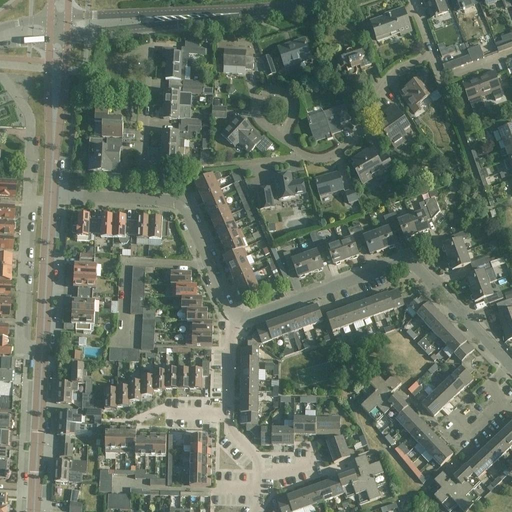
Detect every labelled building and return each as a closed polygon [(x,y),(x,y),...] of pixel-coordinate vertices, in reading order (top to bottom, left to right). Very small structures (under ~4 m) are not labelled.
[(448,14),(444,2),(443,0),(423,0),(426,6),(427,5),(432,19),(435,18),(435,19),(438,18),(437,17),(440,17),(448,14)] [(452,0),(454,3),(457,13),(480,4),(478,0),(452,0)] [(483,0),(484,0),(486,7),(502,1),(505,10),(511,8),(508,0),(483,0)] [(370,23),(374,33),(377,42),(391,37),(390,34),(399,31),(400,36),(412,32),(404,9),(392,13),(393,15),(370,23)] [(278,49),(281,58),(285,69),(292,66),(291,64),(310,58),(304,40),(304,42),(295,45),(294,44),(278,49)] [(511,48),(511,45),(511,42),(496,48),(498,54),(511,48)] [(176,54),(176,51),(167,51),(166,68),(187,69),(187,55),(205,56),(205,50),(199,50),(199,43),(185,43),(185,49),(182,49),(181,54),(176,54)] [(467,52),(469,56),(472,64),(484,59),(479,47),(467,52)] [(225,67),(224,75),(244,76),(245,70),(253,71),(254,59),(246,59),(246,52),(225,51),(224,67),(225,67)] [(347,56),(347,57),(347,58),(339,61),(342,69),(346,68),(348,75),(349,76),(350,77),(352,77),(353,77),(354,77),(355,76),(356,75),(357,74),(357,73),(357,71),(356,69),(360,68),(361,70),(363,69),(364,72),(372,69),(369,57),(364,59),(362,51),(354,54),(353,53),(353,52),(352,52),(351,51),(350,51),(349,51),(348,52),(347,52),(347,54),(346,55),(347,56)] [(442,66),(445,74),(472,64),(469,56),(442,66)] [(262,60),(265,67),(268,77),(275,74),(270,57),(262,60)] [(190,69),(187,69),(166,68),(166,81),(183,82),(183,88),(203,89),(203,82),(190,82),(190,69)] [(503,98),(496,81),(493,72),(492,72),(494,77),(488,79),(488,78),(464,87),(463,83),(462,84),(475,118),(487,114),(481,96),(491,92),(495,101),(503,98)] [(400,94),(406,103),(415,115),(421,111),(417,106),(430,96),(419,80),(405,90),(405,91),(400,94)] [(203,89),(183,88),(183,94),(165,93),(164,107),(185,108),(185,95),(213,96),(213,90),(203,89)] [(315,142),(313,143),(326,139),(327,142),(333,140),(331,135),(342,132),(342,133),(343,132),(340,124),(349,120),(350,122),(345,106),(323,113),(323,116),(310,120),(308,116),(306,116),(309,127),(310,126),(315,142)] [(185,108),(164,107),(163,120),(181,121),(181,127),(188,128),(201,128),(201,122),(184,121),(185,108)] [(379,128),(385,136),(394,149),(408,140),(402,133),(409,128),(394,107),(384,114),(389,121),(379,128)] [(211,119),(216,119),(226,120),(227,109),(212,108),(211,119)] [(102,138),(122,139),(123,125),(122,125),(122,119),(108,118),(109,112),(95,111),(95,124),(103,125),(102,138)] [(262,140),(238,118),(221,136),(235,149),(239,144),(245,150),(244,150),(246,152),(247,152),(250,154),(256,148),(264,155),(272,146),(264,138),(262,140)] [(497,143),(502,141),(511,137),(511,126),(502,130),(500,124),(489,128),(492,135),(493,134),(497,143)] [(201,128),(188,128),(188,134),(179,134),(179,133),(163,132),(162,148),(184,149),(184,141),(196,142),(196,135),(201,135),(201,128)] [(511,137),(502,141),(506,151),(511,148),(511,137)] [(120,176),(120,174),(121,165),(120,165),(121,149),(122,149),(122,141),(89,139),(88,157),(91,157),(91,158),(89,158),(89,166),(94,166),(93,172),(112,173),(111,175),(120,176)] [(184,149),(162,148),(161,163),(177,164),(186,164),(187,157),(184,157),(184,149)] [(508,156),(509,160),(511,159),(511,148),(506,151),(500,153),(502,158),(508,156)] [(353,162),(357,168),(359,172),(356,173),(362,182),(378,173),(380,176),(394,168),(387,156),(376,163),(371,154),(373,153),(370,149),(363,153),(364,156),(361,158),(359,156),(352,159),(354,162),(353,162)] [(200,161),(200,168),(214,166),(213,159),(209,160),(209,153),(200,154),(201,161),(200,161)] [(213,175),(212,174),(194,182),(198,191),(216,183),(222,181),(218,173),(213,175)] [(315,180),(317,190),(320,198),(344,191),(339,173),(315,180)] [(275,178),(279,201),(295,198),(294,196),(305,195),(303,182),(295,183),(296,184),(292,185),(290,175),(275,178)] [(15,183),(5,183),(0,182),(0,198),(11,199),(11,197),(14,197),(14,191),(15,191),(16,185),(15,185),(15,183)] [(198,191),(202,199),(220,191),(216,183),(198,191)] [(257,191),(260,211),(274,208),(271,189),(257,191)] [(345,193),(349,205),(358,202),(354,190),(345,193)] [(202,199),(205,208),(224,200),(220,191),(202,199)] [(205,208),(209,216),(227,208),(224,200),(205,208)] [(435,200),(425,203),(430,217),(432,216),(435,218),(434,218),(435,219),(440,213),(435,200)] [(430,217),(425,203),(419,205),(422,213),(410,217),(417,236),(429,231),(424,219),(430,217)] [(14,207),(4,207),(0,206),(0,220),(2,221),(2,220),(13,220),(14,207)] [(209,216),(213,224),(231,216),(227,208),(209,216)] [(396,214),(390,216),(395,230),(400,228),(405,240),(417,236),(410,217),(399,221),(396,214)] [(95,242),(95,236),(96,221),(90,220),(91,216),(78,215),(78,218),(77,228),(73,228),(73,235),(77,235),(77,238),(89,238),(89,242),(95,242)] [(213,224),(216,232),(234,224),(231,216),(213,224)] [(395,230),(390,216),(383,218),(387,229),(376,233),(383,251),(395,247),(389,232),(395,230)] [(101,238),(113,239),(114,217),(102,217),(102,221),(96,221),(95,236),(101,236),(101,238)] [(114,217),(113,239),(119,239),(119,241),(121,245),(127,245),(129,243),(130,237),(131,237),(132,222),(126,222),(126,218),(114,217)] [(138,223),(132,222),(131,237),(137,237),(137,240),(149,240),(150,219),(138,218),(138,223)] [(163,219),(150,219),(149,240),(161,241),(161,238),(168,239),(168,224),(162,224),(163,219)] [(13,224),(3,223),(0,223),(0,236),(12,237),(12,231),(14,231),(14,225),(12,225),(13,224)] [(216,232),(220,240),(238,232),(234,224),(216,232)] [(360,227),(354,229),(359,243),(365,241),(370,256),(383,251),(376,233),(364,237),(360,227)] [(359,243),(354,229),(348,231),(351,239),(339,243),(346,262),(358,257),(354,245),(359,243)] [(240,231),(238,232),(220,240),(223,249),(242,241),(244,240),(240,231)] [(443,247),(448,259),(466,253),(462,241),(470,238),(467,232),(453,237),(456,243),(443,247)] [(12,239),(2,239),(0,238),(0,250),(11,251),(12,239)] [(325,239),(319,242),(324,255),(329,253),(334,266),(346,262),(339,243),(328,247),(325,239)] [(223,258),(223,259),(245,249),(242,241),(223,249),(227,257),(223,258)] [(324,255),(319,242),(313,244),(316,252),(304,256),(311,275),(323,270),(318,258),(324,255)] [(223,259),(227,267),(245,259),(248,258),(244,250),(246,250),(245,249),(223,259)] [(294,267),(295,270),(299,279),(311,275),(304,256),(293,260),(290,252),(283,254),(288,269),(294,267)] [(466,253),(448,259),(452,272),(471,265),(466,253)] [(0,268),(10,269),(11,257),(0,256),(0,268)] [(474,263),(476,269),(494,262),(493,260),(489,262),(488,258),(474,263)] [(75,265),(74,278),(97,279),(97,266),(95,266),(95,260),(80,259),(79,265),(75,265)] [(227,267),(231,275),(249,267),(245,259),(227,267)] [(494,264),(494,262),(476,269),(478,274),(466,279),(470,291),(488,285),(496,282),(490,266),(494,264)] [(231,275),(234,283),(253,275),(249,267),(231,275)] [(10,269),(0,268),(0,280),(10,281),(10,269)] [(171,274),(171,286),(176,286),(191,286),(191,279),(189,279),(189,274),(171,274)] [(234,283),(238,292),(256,284),(253,275),(234,283)] [(78,290),(78,295),(93,296),(93,291),(96,291),(97,279),(74,278),(74,289),(78,290)] [(9,283),(0,282),(0,295),(9,296),(9,283)] [(256,284),(238,292),(242,300),(260,292),(256,284)] [(488,285),(470,291),(475,303),(487,299),(489,305),(503,300),(501,294),(492,297),(488,285)] [(171,286),(171,290),(173,290),(172,298),(176,298),(182,299),(196,298),(197,292),(194,292),(194,286),(191,286),(176,286),(171,286)] [(404,307),(407,307),(409,297),(408,297),(406,298),(405,295),(400,296),(398,291),(388,294),(394,311),(404,307)] [(384,314),(394,311),(388,294),(378,298),(384,314)] [(72,313),(75,313),(95,314),(96,301),(93,301),(93,296),(78,295),(77,301),(73,301),(72,313)] [(409,308),(417,316),(429,304),(421,296),(417,300),(414,297),(411,299),(410,298),(409,297),(407,307),(409,308)] [(200,298),(196,298),(182,299),(181,303),(179,303),(178,309),(181,309),(181,310),(187,310),(202,310),(202,304),(200,304),(200,298)] [(373,318),(384,314),(378,298),(367,302),(373,318)] [(511,308),(511,299),(496,305),(499,313),(511,308)] [(8,302),(0,301),(0,317),(8,318),(8,302)] [(363,322),(373,318),(367,302),(357,306),(363,322)] [(417,316),(424,324),(437,312),(429,304),(417,316)] [(353,326),(363,322),(357,306),(347,309),(353,326)] [(317,307),(306,310),(313,327),(323,323),(317,307)] [(343,329),(353,326),(347,309),(337,313),(343,329)] [(202,310),(187,310),(187,322),(193,323),(207,323),(207,316),(205,316),(205,311),(202,310)] [(306,310),(296,314),(302,330),(313,327),(306,310)] [(511,310),(509,312),(500,315),(506,331),(504,332),(508,341),(511,339),(511,310)] [(424,324),(432,332),(444,320),(437,312),(424,324)] [(95,314),(75,313),(72,313),(72,325),(73,325),(76,326),(76,332),(84,332),(83,335),(91,335),(93,333),(94,327),(95,314)] [(332,333),(343,329),(337,313),(326,317),(332,333)] [(296,314),(286,318),(292,334),(302,330),(296,314)] [(286,318),(276,322),(282,338),(292,334),(286,318)] [(432,332),(439,340),(452,328),(444,320),(432,332)] [(276,322),(265,326),(272,342),(282,338),(276,322)] [(207,323),(193,323),(192,327),(190,327),(190,333),(192,333),(192,335),(210,335),(213,335),(213,328),(210,328),(210,323),(207,323)] [(0,338),(7,338),(7,336),(8,335),(8,333),(7,332),(7,326),(0,325),(0,338)] [(272,342),(265,326),(256,329),(258,335),(253,337),(255,340),(253,340),(251,342),(260,347),(262,345),(272,342)] [(439,340),(447,347),(459,336),(452,328),(439,340)] [(210,335),(192,335),(186,335),(186,347),(212,347),(213,335),(210,335)] [(447,347),(454,355),(467,343),(459,336),(447,347)] [(0,355),(10,356),(10,348),(6,347),(6,340),(0,340),(0,355)] [(421,350),(425,353),(428,350),(430,348),(423,340),(417,345),(421,350)] [(260,347),(251,342),(251,343),(251,345),(248,345),(248,349),(241,349),(241,360),(259,361),(259,349),(260,347)] [(462,363),(462,366),(472,366),(472,363),(470,361),(473,359),(470,356),(474,351),(467,343),(454,355),(462,363)] [(67,361),(81,362),(81,353),(68,352),(67,361)] [(259,361),(241,360),(241,372),(258,372),(259,361)] [(13,363),(0,361),(0,374),(13,375),(13,374),(12,373),(14,372),(14,369),(13,368),(13,367),(13,363)] [(209,363),(202,363),(202,371),(197,371),(197,369),(192,368),(192,371),(190,371),(189,391),(197,391),(197,389),(202,389),(202,378),(209,378),(209,363)] [(73,366),(72,384),(72,385),(78,385),(85,385),(85,395),(91,396),(92,384),(88,384),(88,378),(86,378),(86,372),(84,372),(84,366),(73,366)] [(180,371),(178,371),(177,388),(177,391),(189,391),(190,371),(185,371),(186,366),(180,366),(180,371)] [(461,368),(453,376),(465,388),(473,381),(469,376),(473,373),(470,371),(472,369),(472,366),(462,366),(461,368)] [(166,370),(166,373),(166,390),(173,391),(173,388),(177,388),(178,371),(173,370),(173,368),(168,368),(168,370),(166,370)] [(154,372),(154,377),(154,393),(166,393),(166,390),(166,373),(161,372),(161,370),(156,370),(156,372),(154,372)] [(258,372),(241,372),(241,382),(258,382),(258,372)] [(0,387),(12,388),(13,375),(0,374),(0,387)] [(142,378),(142,383),(142,398),(154,398),(154,393),(154,377),(149,377),(149,375),(144,375),(144,378),(142,378)] [(453,376),(445,383),(457,396),(465,388),(453,376)] [(392,425),(396,421),(408,409),(396,397),(388,404),(385,401),(401,386),(393,378),(385,385),(378,377),(361,393),(369,401),(361,408),(377,424),(384,417),(392,425)] [(132,383),(130,383),(130,403),(142,403),(142,398),(142,383),(137,383),(137,381),(132,381),(132,383)] [(118,382),(118,390),(117,409),(129,409),(130,403),(130,383),(118,382)] [(258,382),(241,382),(241,393),(258,393),(258,382)] [(57,405),(67,405),(71,405),(72,392),(77,392),(78,385),(72,385),(72,384),(58,383),(57,405)] [(445,383),(437,391),(449,403),(457,396),(445,383)] [(424,386),(419,391),(427,399),(432,395),(424,386)] [(0,399),(11,400),(11,393),(13,392),(13,390),(12,388),(0,387),(0,399)] [(105,390),(105,391),(105,411),(117,411),(117,409),(118,390),(113,390),(113,388),(108,388),(108,390),(105,390)] [(437,391),(430,398),(441,411),(449,403),(437,391)] [(258,393),(241,393),(241,404),(258,404),(258,393)] [(91,396),(85,395),(83,395),(82,409),(93,409),(94,396),(91,396)] [(441,411),(430,398),(422,406),(434,418),(441,411)] [(11,400),(0,399),(0,413),(10,414),(11,413),(10,413),(10,412),(12,411),(12,408),(11,407),(11,400)] [(258,404),(241,404),(240,415),(258,415),(258,404)] [(396,421),(403,429),(415,417),(408,409),(396,421)] [(85,417),(93,417),(93,419),(101,419),(102,410),(86,410),(85,417)] [(59,412),(58,424),(82,425),(83,418),(76,418),(76,413),(59,412)] [(258,415),(240,415),(240,425),(246,426),(246,430),(250,430),(250,432),(252,435),(259,428),(258,426),(258,415)] [(0,430),(6,431),(9,431),(10,431),(10,429),(12,428),(12,425),(10,423),(10,422),(10,418),(0,417),(0,430)] [(403,429),(410,437),(423,425),(415,417),(403,429)] [(294,436),(305,436),(305,419),(294,419),(294,430),(294,436)] [(316,437),(316,436),(316,419),(305,419),(305,436),(316,437)] [(336,436),(337,440),(341,439),(340,419),(329,419),(329,420),(316,419),(316,436),(336,436)] [(82,425),(58,424),(58,437),(60,437),(60,445),(70,446),(70,440),(69,440),(69,437),(75,437),(75,431),(93,431),(92,434),(100,435),(100,426),(82,425)] [(410,437),(418,444),(430,432),(423,425),(410,437)] [(261,429),(259,428),(252,435),(254,437),(256,437),(256,441),(261,441),(261,447),(272,447),(273,430),(261,429)] [(116,455),(116,431),(116,430),(110,429),(110,430),(106,430),(106,429),(105,454),(116,455)] [(126,451),(126,431),(126,430),(120,430),(120,431),(116,431),(116,455),(126,455),(126,451)] [(126,451),(136,452),(136,430),(130,430),(130,431),(126,431),(126,451)] [(284,430),(273,430),(272,447),(283,447),(284,430)] [(294,430),(284,430),(283,447),(294,447),(294,436),(294,430)] [(511,447),(511,437),(505,430),(497,438),(509,450),(511,447)] [(418,444),(425,452),(438,440),(430,432),(418,444)] [(0,448),(9,449),(10,447),(10,445),(9,443),(9,442),(9,435),(0,434),(0,448)] [(140,436),(140,437),(136,437),(136,452),(136,457),(146,457),(146,437),(146,436),(140,436)] [(156,436),(150,436),(150,437),(146,437),(146,457),(156,457),(156,440),(156,436)] [(156,440),(156,457),(166,458),(166,437),(160,437),(160,441),(156,440)] [(212,438),(191,437),(191,448),(211,448),(212,448),(212,438)] [(326,444),(330,454),(346,449),(343,438),(341,439),(337,440),(326,444)] [(509,450),(497,438),(489,445),(501,458),(509,450)] [(425,452),(433,460),(445,448),(438,440),(425,452)] [(367,447),(365,442),(361,443),(361,444),(354,446),(356,451),(362,448),(367,447)] [(70,446),(60,445),(59,458),(72,459),(73,446),(70,446)] [(501,458),(489,445),(482,453),(493,465),(501,458)] [(0,461),(8,462),(8,461),(9,459),(10,457),(8,455),(9,449),(0,448),(0,461)] [(211,448),(191,448),(190,458),(211,458),(212,452),(211,452),(211,448)] [(445,448),(433,460),(441,468),(453,456),(445,448)] [(346,449),(330,454),(334,465),(350,459),(346,449)] [(493,465),(482,453),(474,460),(486,472),(493,465)] [(211,458),(190,458),(190,468),(211,468),(211,458)] [(354,474),(338,479),(346,500),(356,497),(359,507),(380,499),(377,489),(387,485),(380,464),(369,468),(366,458),(355,462),(362,482),(358,484),(354,474)] [(486,472),(474,460),(466,468),(477,480),(486,472)] [(57,461),(56,472),(82,473),(82,475),(87,475),(87,463),(77,463),(57,461)] [(0,463),(0,480),(5,480),(7,481),(9,479),(9,477),(7,475),(8,464),(0,463)] [(131,473),(125,473),(125,476),(135,477),(135,476),(135,473),(136,468),(131,468),(131,473)] [(211,468),(190,468),(190,478),(210,478),(211,478),(211,468)] [(477,480),(466,468),(454,479),(461,487),(458,490),(443,475),(434,483),(442,490),(434,498),(447,511),(451,511),(457,507),(462,511),(467,511),(481,499),(474,492),(481,485),(477,480)] [(82,473),(56,472),(55,483),(58,483),(57,502),(66,502),(67,484),(82,485),(82,475),(82,473)] [(115,472),(108,472),(100,472),(100,482),(112,482),(112,476),(115,476),(115,472)] [(140,476),(135,476),(135,477),(135,480),(145,481),(146,476),(145,476),(145,472),(140,472),(140,476)] [(210,478),(190,478),(190,488),(211,488),(211,482),(210,482),(210,478)] [(338,479),(328,483),(334,499),(344,496),(338,479)] [(328,483),(318,487),(323,503),(334,499),(328,483)] [(318,487),(307,490),(313,507),(323,503),(318,487)] [(124,496),(123,511),(130,511),(131,497),(142,497),(143,493),(142,493),(142,490),(130,490),(130,496),(124,496)] [(307,490),(297,494),(303,510),(313,507),(307,490)] [(72,511),(84,511),(86,505),(80,504),(82,493),(75,492),(74,503),(72,511)] [(297,494),(287,498),(291,511),(298,511),(303,510),(297,494)] [(107,511),(117,511),(118,496),(112,496),(107,496),(107,511)] [(291,511),(287,498),(277,501),(279,507),(274,509),(275,511),(291,511)]
